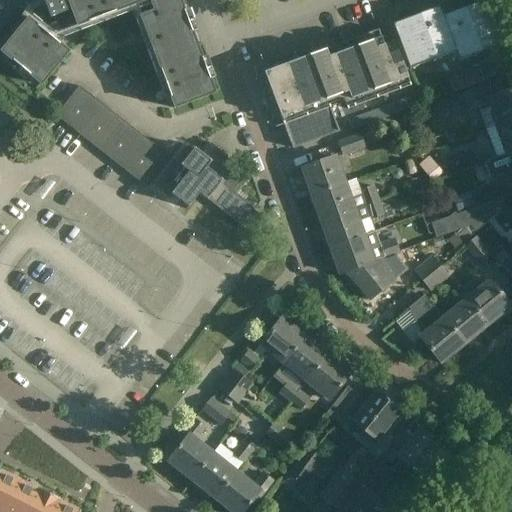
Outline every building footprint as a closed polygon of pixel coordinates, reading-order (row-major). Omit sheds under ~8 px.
[(62,0),(42,0),(50,19),(67,13),(62,0)] [(215,94),(178,0),(66,0),(77,28),(135,6),(174,109),(215,94)] [(486,0),(484,0),(443,16),(455,53),(458,62),(503,45),(486,0)] [(410,70),(455,53),(443,16),(439,7),(393,24),(398,39),(410,70)] [(68,53),(28,20),(0,53),(41,86),(68,53)] [(261,65),(253,68),(275,128),(283,125),(292,149),(338,132),(329,108),(343,103),(346,110),(400,90),(410,86),(405,72),(410,70),(398,39),(383,45),(378,30),(310,56),(307,48),(261,65)] [(478,68),(463,74),(468,87),(483,82),(478,68)] [(468,87),(463,74),(448,79),(453,93),(468,87)] [(472,91),(463,95),(469,110),(478,107),(490,103),(499,126),(511,121),(511,89),(504,92),(499,81),(472,91)] [(165,155),(79,87),(56,117),(142,184),(165,155)] [(354,129),(407,110),(418,106),(414,96),(350,119),(354,129)] [(453,98),(434,106),(440,121),(459,114),(453,98)] [(511,121),(499,126),(486,131),(494,152),(496,159),(509,154),(511,152),(511,121)] [(374,142),(370,132),(361,135),(360,133),(337,141),(343,156),(366,147),(365,145),(374,142)] [(202,156),(187,144),(175,160),(154,188),(169,200),(173,195),(189,208),(200,194),(241,226),(254,209),(235,194),(244,183),(222,166),(228,158),(211,144),(202,156)] [(496,159),(484,163),(490,179),(511,170),(511,152),(509,154),(496,159)] [(344,184),(344,183),(335,157),(302,169),(312,196),(344,184)] [(443,173),(430,157),(419,166),(432,182),(443,173)] [(344,184),(312,196),(321,222),(380,201),(375,186),(359,192),(360,194),(350,198),(344,184)] [(475,206),(470,192),(452,199),(457,213),(475,206)] [(498,200),(487,204),(496,215),(504,208),(498,200)] [(380,201),(321,222),(331,248),(364,236),(358,222),(368,218),(369,221),(385,215),(380,201)] [(455,212),(450,216),(460,230),(462,231),(469,225),(460,213),(457,214),(455,212)] [(450,216),(442,219),(448,234),(460,230),(450,216)] [(364,236),(331,248),(340,275),(347,273),(346,272),(373,262),(373,261),(376,260),(399,252),(394,238),(380,243),(375,232),(364,236)] [(491,255),(477,237),(464,247),(479,265),(491,255)] [(503,249),(493,258),(511,280),(511,278),(511,246),(505,252),(503,249)] [(413,271),(421,281),(440,266),(431,256),(413,271)] [(346,272),(347,273),(369,300),(393,280),(376,260),(373,261),(373,262),(346,272)] [(449,277),(440,266),(421,281),(431,292),(449,277)] [(490,280),(466,300),(485,324),(498,313),(500,315),(511,306),(490,280)] [(424,296),(409,309),(421,336),(419,338),(440,364),(451,355),(449,353),(462,343),(443,319),(442,319),(429,302),(424,296)] [(466,300),(443,319),(462,343),(475,331),(477,334),(487,326),(485,324),(466,300)] [(260,345),(284,364),(304,338),(281,319),(260,345)] [(284,364),(273,377),(284,386),(288,381),(300,391),(306,382),(327,356),(304,338),(284,364)] [(238,361),(232,368),(244,378),(250,371),(259,358),(248,349),(238,361)] [(327,356),(306,382),(330,401),(351,375),(327,356)] [(232,368),(224,378),(244,394),(245,394),(253,384),(244,378),(232,368)] [(244,394),(224,378),(217,388),(237,404),(245,394),(244,394)] [(278,394),(290,403),(300,391),(288,381),(284,386),(278,394)] [(337,422),(358,396),(348,388),(327,414),(337,422)] [(310,398),(300,391),(290,403),(300,411),(310,398)] [(368,404),(358,396),(337,422),(352,434),(358,427),(376,441),(398,413),(375,395),(368,404)] [(230,413),(210,397),(200,410),(220,426),(230,413)] [(181,469),(194,478),(213,454),(196,441),(206,429),(195,420),(181,437),(185,440),(168,461),(180,471),(181,469)] [(293,438),(274,423),(264,435),(283,450),(293,438)] [(442,449),(419,430),(410,441),(400,433),(381,457),(395,469),(401,463),(419,478),(442,449)] [(213,454),(194,478),(208,490),(207,492),(216,499),(217,497),(236,473),(235,472),(242,463),(244,464),(254,450),(242,441),(232,454),(220,445),(213,454)] [(307,448),(296,462),(312,474),(322,482),(326,476),(333,467),(326,462),(307,448)] [(340,469),(320,496),(341,511),(381,511),(387,505),(364,487),(352,478),(340,469)] [(0,511),(4,511),(21,481),(0,470),(0,511)] [(253,486),(236,473),(217,497),(230,507),(229,509),(232,511),(243,511),(256,496),(260,499),(273,482),(263,474),(253,486)] [(39,490),(21,481),(4,511),(29,511),(40,491),(39,490)] [(61,500),(40,489),(39,490),(40,491),(29,511),(53,511),(59,500),(60,501),(61,500)] [(60,501),(59,500),(53,511),(80,511),(60,501)]
